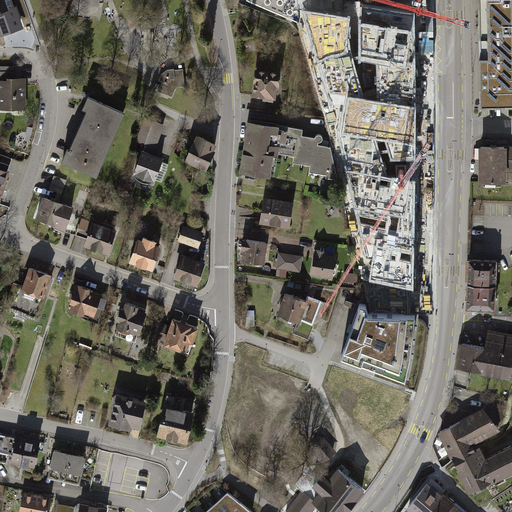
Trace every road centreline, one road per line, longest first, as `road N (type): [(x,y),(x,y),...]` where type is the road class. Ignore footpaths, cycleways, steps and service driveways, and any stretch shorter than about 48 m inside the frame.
road 1 (secondary): [(369,511),(407,458),(438,371),(449,0)]
road 2 (residential): [(222,310),(228,78),(214,0)]
road 3 (residential): [(8,239),(49,110),(39,61),(29,51),(0,52)]
road 4 (residential): [(222,310),(8,239)]
road 5 (residential): [(195,463),(0,416)]
road 6 (residential): [(165,511),(0,480)]
road 7 (residential): [(195,463),(213,424),(222,310)]
